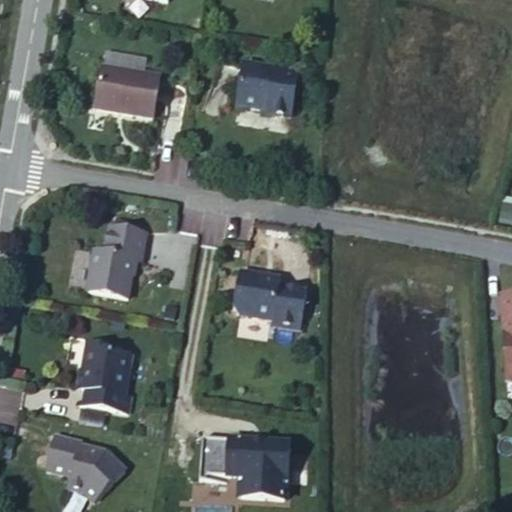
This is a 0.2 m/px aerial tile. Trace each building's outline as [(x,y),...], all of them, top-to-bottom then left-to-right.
[(291,73),(237,64),(229,106),(260,112),(259,114),(283,119),(291,73)] [(152,76),(94,66),(87,108),(144,118),(152,76)] [(85,249),(78,291),(119,298),(125,259),(131,260),(136,230),(100,224),(95,251),(85,249)] [(263,325),(291,330),(298,293),(270,289),(272,279),(231,272),(224,314),(263,321),(263,325)] [(511,295),(498,296),(503,383),(511,382),(511,295)] [(73,407),(118,415),(122,397),(115,396),(122,356),(104,353),(105,348),(80,343),(74,376),(76,377),(73,391),(75,392),(73,407)] [(74,494),(85,505),(116,472),(96,453),(73,448),(74,444),(47,437),(39,472),(64,478),(61,491),(74,494)] [(229,498),(276,501),(280,444),(193,439),(190,475),(231,477),(229,498)]
